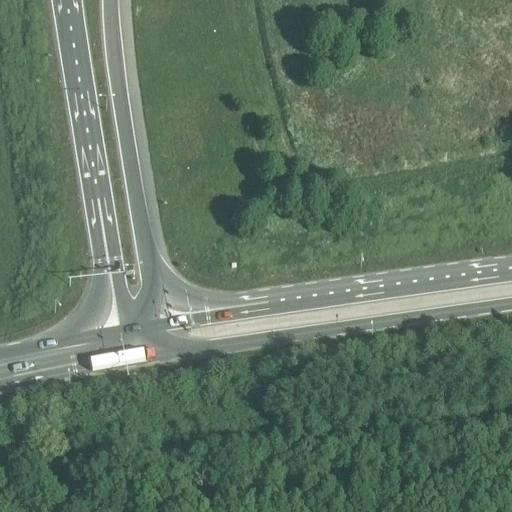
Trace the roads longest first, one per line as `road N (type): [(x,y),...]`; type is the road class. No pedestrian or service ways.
road 1 (primary): [(511,276),(208,319),(159,342)]
road 2 (primary): [(159,342),(215,348),(511,306)]
road 3 (motorway): [(76,0),(127,347)]
road 4 (motorway): [(159,342),(111,0)]
road 5 (primary): [(0,371),(127,347)]
